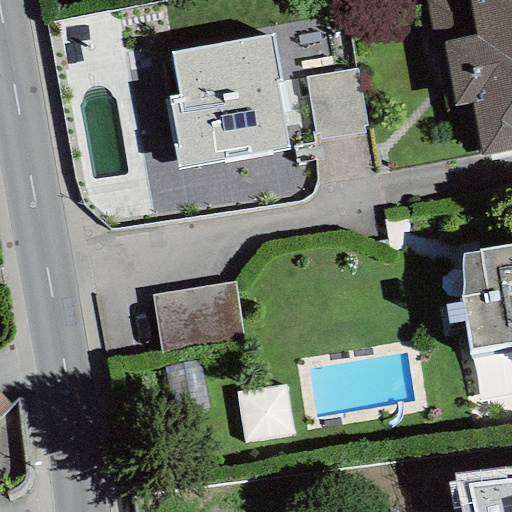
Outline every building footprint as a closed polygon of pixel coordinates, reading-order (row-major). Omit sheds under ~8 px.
[(511,0),(425,0),(424,0),(445,108),(471,103),(481,156),(511,149),(511,0)] [(271,35),(170,54),(178,96),(169,98),(178,145),(173,146),(177,167),(287,146),(274,81),(279,80),(271,35)] [(511,245),(479,250),(479,254),(462,256),(461,265),(463,279),(459,298),(469,353),(511,344),(511,245)] [(160,339),(243,333),(239,278),(156,283),(160,339)] [(511,511),(511,467),(452,475),(459,511),(511,511)]
